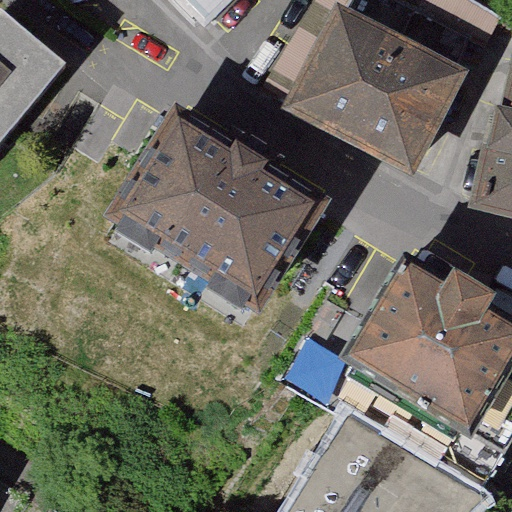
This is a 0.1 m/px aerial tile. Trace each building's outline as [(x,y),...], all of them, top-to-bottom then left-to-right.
[(149,0),(209,59),(268,0),(149,0)] [(350,3),(294,108),(428,179),(484,74),(350,3)] [(2,37),(0,38),(0,170),(66,90),(2,37)] [(511,74),(482,211),(511,217),(511,74)] [(260,339),(331,221),(172,126),(101,243),(260,339)] [(360,365),(489,445),(511,408),(511,290),(480,271),(472,284),(428,257),(360,365)] [(490,511),(496,506),(357,421),(302,511),(490,511)]
